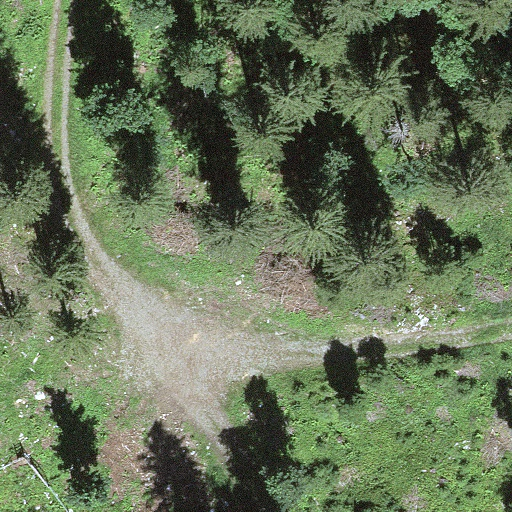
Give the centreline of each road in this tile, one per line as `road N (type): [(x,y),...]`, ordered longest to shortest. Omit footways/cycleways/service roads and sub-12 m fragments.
road 1 (track): [(63,0),(58,197),(100,273),(139,312),(196,343),(271,350),(469,354),(511,331)]
road 2 (track): [(377,0),(236,153),(139,312)]
